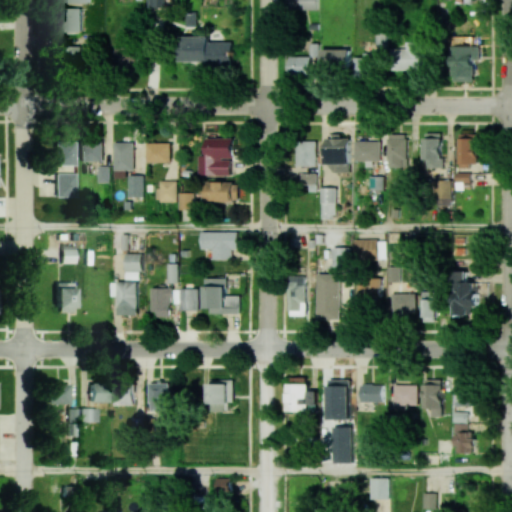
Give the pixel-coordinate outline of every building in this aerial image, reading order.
[(149,0),(149,8),(164,8),(163,0),(149,0)] [(317,0),(300,0),(301,10),(317,10),(317,0)] [(80,8),(59,9),(60,32),(81,31),(80,8)] [(210,36),(180,36),(180,61),(210,61),(210,64),(233,65),(233,42),(209,41),(210,36)] [(398,70),(431,69),(430,41),(408,41),(408,48),(397,48),(398,70)] [(62,45),(61,64),(83,65),(84,46),(62,45)] [(475,81),(474,59),(480,59),(480,45),(452,46),(453,81),(475,81)] [(139,47),(116,47),(116,67),(139,67),(139,47)] [(351,49),(323,48),(323,68),(350,69),(351,49)] [(355,57),(355,75),(375,74),(375,52),(363,52),(363,57),(355,57)] [(290,75),(311,76),(311,56),(291,56),(290,75)] [(443,168),(444,133),(426,133),(425,167),(443,168)] [(460,133),(460,166),(479,165),(478,133),(460,133)] [(389,134),(388,167),(407,167),(408,134),(389,134)] [(351,172),(350,138),(342,138),(342,135),(327,135),(328,172),(351,172)] [(200,174),(231,175),(231,158),(234,158),(234,138),(207,137),(206,156),(200,155),(200,174)] [(317,140),(301,141),(301,166),(317,166),(317,140)] [(381,160),(381,140),(355,141),(355,161),(381,160)] [(54,165),(73,165),(74,141),(54,141),(54,165)] [(115,178),(127,177),(127,169),(135,169),(134,141),(114,142),(115,178)] [(102,161),(102,142),(79,142),(79,161),(102,161)] [(147,162),(171,162),(171,142),(147,143),(147,162)] [(110,182),(110,166),(98,166),(99,182),(110,182)] [(471,172),(456,172),(456,189),(471,189),(471,172)] [(74,197),(74,173),(55,173),(55,196),(74,197)] [(144,175),(129,175),(129,197),(144,197),(144,175)] [(177,181),(158,180),(158,201),(177,201),(177,181)] [(452,180),(434,180),(435,204),(452,204),(452,180)] [(208,200),(239,201),(240,182),(208,181),(208,200)] [(322,218),(336,219),(337,187),(322,187),(322,218)] [(195,192),(180,192),(180,210),(195,210),(195,192)] [(201,231),(201,248),(213,249),(212,259),(231,259),(232,248),(238,248),(238,232),(201,231)] [(356,259),(386,259),(386,239),(356,239),(356,259)] [(73,246),(59,246),(60,263),(73,262),(73,246)] [(351,269),(352,247),(334,247),(333,268),(351,269)] [(126,252),(127,279),(142,279),(142,252),(126,252)] [(389,282),(401,282),(401,267),(389,266),(389,282)] [(456,316),(472,316),(472,306),(478,306),(478,282),(469,282),(468,270),(455,270),(456,316)] [(318,319),(341,319),(341,274),(319,274),(318,319)] [(308,276),(290,276),(290,315),(307,316),(308,276)] [(369,284),(359,285),(360,304),(383,304),(382,277),(369,277),(369,284)] [(207,278),(207,313),(241,313),(241,295),(227,295),(227,278),(207,278)] [(54,311),(72,311),(72,287),(64,287),(64,281),(54,281),(54,311)] [(139,281),(119,281),(119,315),(139,315),(139,281)] [(153,287),(153,315),(172,315),(171,296),(175,295),(174,287),(153,287)] [(198,288),(180,288),(181,310),(198,309),(198,288)] [(423,321),(437,321),(437,288),(423,289),(423,321)] [(393,293),(393,315),(417,314),(417,293),(393,293)] [(318,404),(319,390),(309,390),(309,377),(290,377),(289,411),(310,411),(310,404),(318,404)] [(472,406),(473,378),(461,378),(460,391),(456,391),(456,406),(472,406)] [(234,379),(209,380),(210,411),(230,411),(230,402),(235,402),(234,379)] [(443,379),(424,379),(425,408),(432,408),(432,416),(443,416),(443,379)] [(351,380),(330,380),(330,420),(351,420),(351,380)] [(90,382),(109,383),(108,401),(89,400),(90,382)] [(151,413),(172,412),(171,382),(150,383),(151,413)] [(46,383),(68,384),(68,403),(46,403),(46,383)] [(361,401),(384,402),(384,384),(362,384),(361,401)] [(419,385),(396,384),(395,405),(419,405),(419,385)] [(135,405),(135,385),(116,385),(116,405),(135,405)] [(79,407),(97,407),(96,421),(79,421),(79,407)] [(476,453),(477,431),(468,431),(469,412),(457,412),(456,452),(476,453)] [(334,463),(353,462),(352,426),(334,426),(334,463)] [(389,499),(389,478),(371,477),(371,498),(389,499)] [(217,492),(231,491),(231,478),(216,479),(217,492)] [(438,492),(424,492),(424,508),(437,508),(438,492)]
